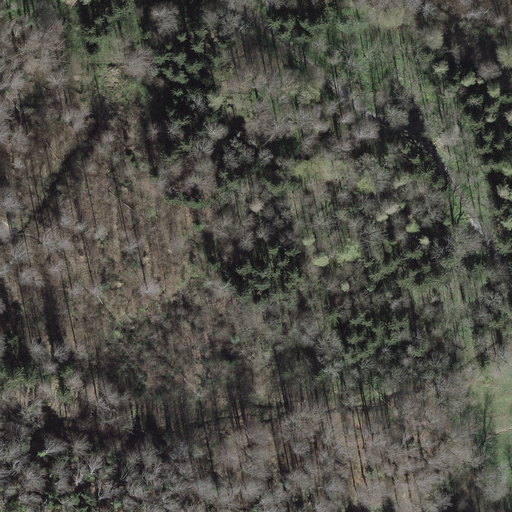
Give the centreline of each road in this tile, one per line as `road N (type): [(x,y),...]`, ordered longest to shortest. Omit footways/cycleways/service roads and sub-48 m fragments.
road 1 (track): [(511,272),(421,144),(357,107),(222,0)]
road 2 (track): [(410,33),(415,54),(467,130),(489,242)]
